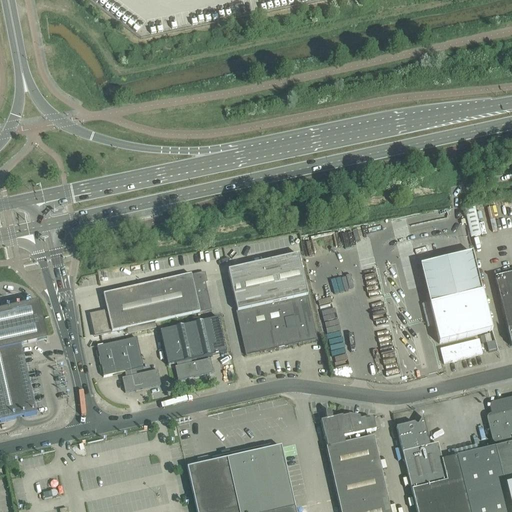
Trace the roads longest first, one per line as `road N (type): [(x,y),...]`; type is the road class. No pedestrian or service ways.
road 1 (primary): [(48,226),(511,125)]
road 2 (unclassified): [(90,429),(286,385),(398,397),(511,370)]
road 3 (unclassified): [(267,148),(168,150),(91,136),(41,104),(18,56)]
road 4 (unknown): [(58,306),(212,273),(246,394)]
road 5 (primary): [(511,102),(267,148)]
road 6 (primary): [(267,148),(33,200)]
road 7 (unknown): [(196,405),(202,424),(213,429),(275,415),(307,418)]
road 8 (unclassified): [(90,429),(58,306)]
